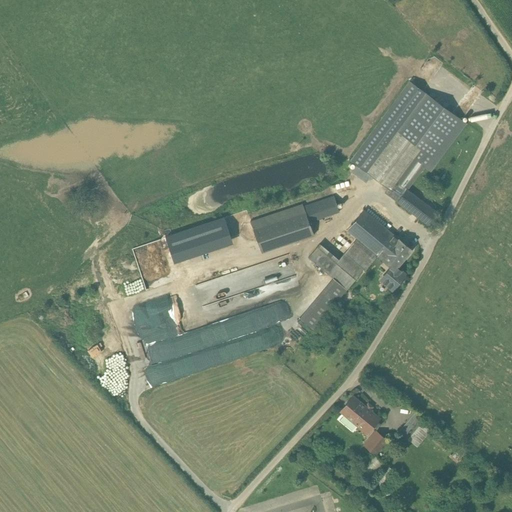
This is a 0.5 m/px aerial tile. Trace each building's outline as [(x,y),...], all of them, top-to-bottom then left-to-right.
[(352,160),(366,171),(397,130),(397,129),(425,92),(411,82),(352,160)] [(397,130),(366,171),(388,188),(385,193),(397,201),(406,189),(424,166),(425,166),(460,119),(425,92),(397,129),(397,130)] [(319,192),(321,198),(332,194),(330,188),(319,192)] [(406,189),(397,201),(429,225),(438,212),(406,189)] [(334,196),(303,206),(309,222),(339,212),(334,196)] [(303,206),(302,204),(250,221),(262,252),(314,235),(309,222),(303,206)] [(399,239),(364,210),(347,229),(357,238),(377,255),(382,259),(399,239)] [(219,217),(166,232),(171,249),(165,251),(168,261),(227,244),(219,217)] [(357,238),(345,252),(364,268),(365,269),(377,255),(357,238)] [(382,259),(381,259),(393,269),(394,270),(397,267),(412,249),(399,238),(399,239),(382,259)] [(133,247),(145,289),(170,282),(162,256),(152,259),(150,253),(162,250),(159,239),(133,247)] [(339,259),(320,243),(308,257),(327,273),(339,259)] [(339,259),(327,273),(333,278),(347,289),(364,268),(345,252),(339,259)] [(187,284),(209,280),(206,263),(184,267),(187,284)] [(393,269),(391,272),(387,272),(381,279),(392,289),(405,274),(397,267),(394,270),(393,269)] [(333,278),(299,318),(313,329),(347,289),(333,278)] [(123,302),(71,325),(75,333),(127,311),(123,302)] [(110,317),(113,328),(135,321),(132,310),(121,314),(121,313),(110,317)] [(94,362),(129,342),(124,334),(89,354),(94,362)] [(224,350),(227,360),(252,352),(247,339),(234,343),(236,349),(231,351),(230,348),(224,350)] [(142,385),(170,384),(169,368),(141,369),(142,385)] [(380,418),(353,395),(340,411),(367,434),(380,418)] [(415,412),(398,432),(407,440),(424,419),(415,412)] [(387,440),(376,430),(363,445),(375,455),(387,440)]
